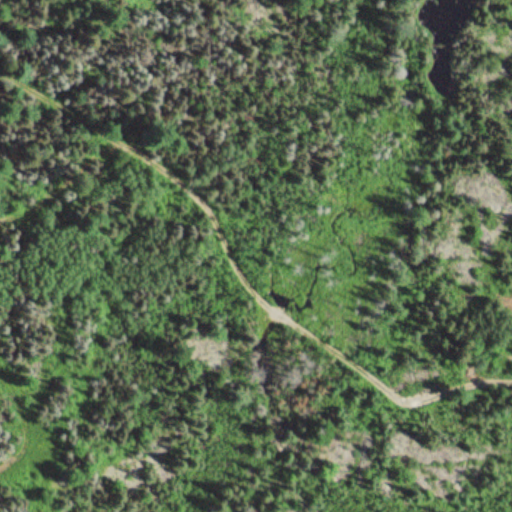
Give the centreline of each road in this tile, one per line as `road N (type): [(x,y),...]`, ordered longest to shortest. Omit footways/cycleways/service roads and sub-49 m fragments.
road 1 (residential): [(0,44),(205,202),(274,291),(331,346),(395,388),(511,384)]
road 2 (track): [(115,127),(54,192),(0,221),(24,415),(14,459),(0,465)]
